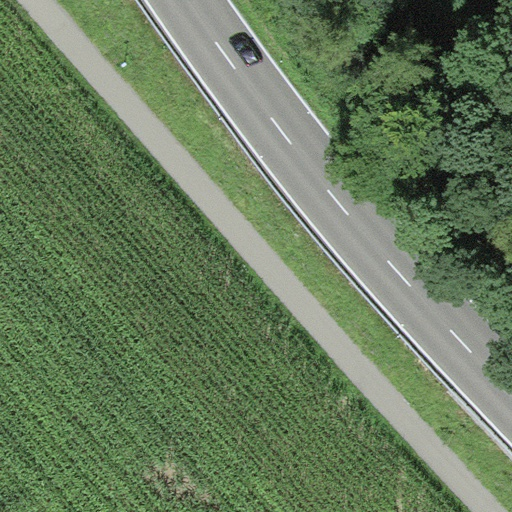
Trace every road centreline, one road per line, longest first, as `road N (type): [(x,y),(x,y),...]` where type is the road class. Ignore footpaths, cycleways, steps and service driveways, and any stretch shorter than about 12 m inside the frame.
road 1 (secondary): [(188,0),(399,273),(511,396)]
road 2 (track): [(431,0),(511,106)]
